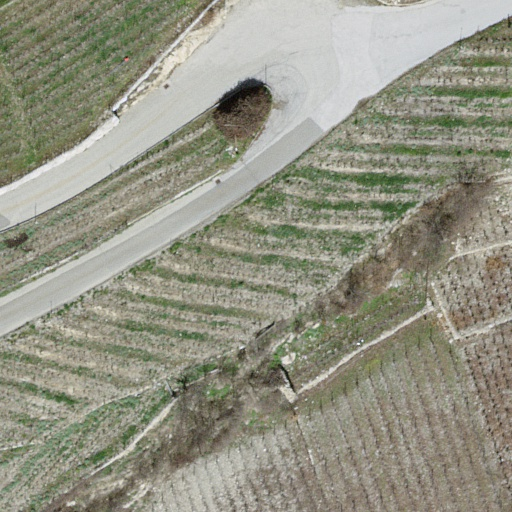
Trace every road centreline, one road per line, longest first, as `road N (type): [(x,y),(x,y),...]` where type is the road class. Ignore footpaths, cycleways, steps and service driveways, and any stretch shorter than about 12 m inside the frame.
road 1 (unclassified): [(0,332),(283,186),(400,81)]
road 2 (unclassified): [(0,229),(136,154),(210,86),(269,54),(335,54),(400,81)]
road 3 (unclassified): [(400,81),(511,3)]
